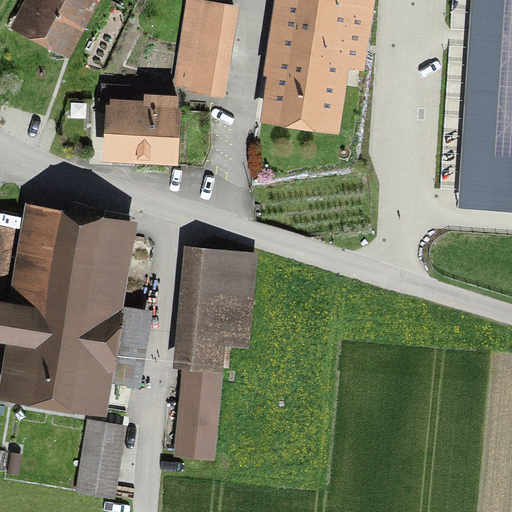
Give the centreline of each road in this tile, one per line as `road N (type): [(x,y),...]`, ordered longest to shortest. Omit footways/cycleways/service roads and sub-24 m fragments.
road 1 (unclassified): [(0,147),(61,174),(511,314)]
road 2 (track): [(170,208),(148,511)]
